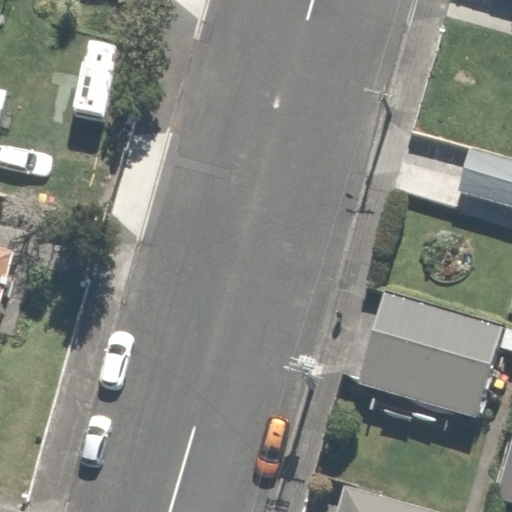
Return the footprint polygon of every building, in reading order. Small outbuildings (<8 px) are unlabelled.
[(140,0),(45,0),(44,7),(134,28),(140,0)] [(511,147),(485,139),(464,208),(511,222),(511,147)] [(0,250),(0,330),(19,255),(0,250)] [(500,333),(386,292),(355,377),(469,419),(500,333)] [(511,498),(511,454),(500,496),(511,498)] [(467,511),(337,476),(326,511),(467,511)]
